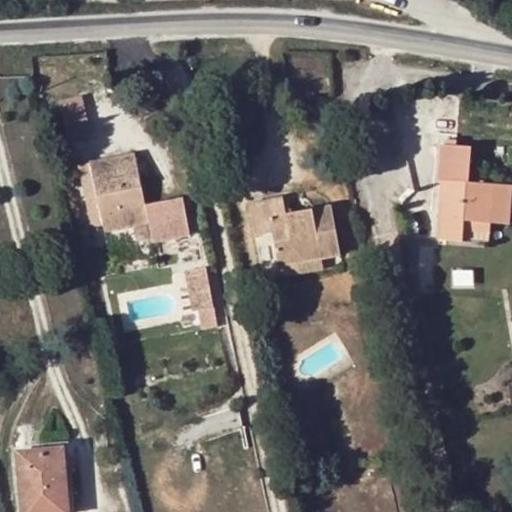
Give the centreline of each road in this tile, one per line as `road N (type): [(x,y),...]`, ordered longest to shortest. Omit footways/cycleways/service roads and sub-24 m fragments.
road 1 (unknown): [(125,29),(195,97),(289,511)]
road 2 (tertiary): [(0,36),(256,27),(456,44)]
